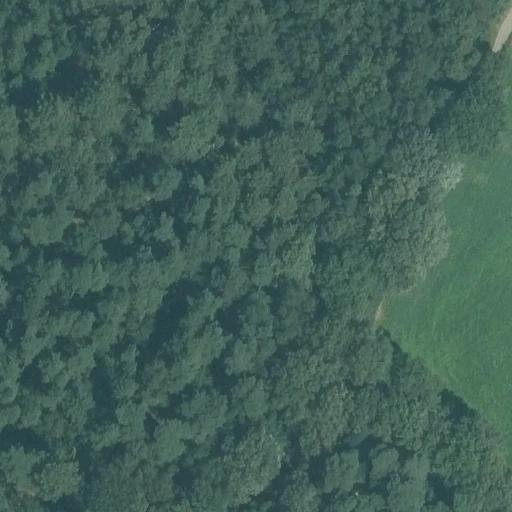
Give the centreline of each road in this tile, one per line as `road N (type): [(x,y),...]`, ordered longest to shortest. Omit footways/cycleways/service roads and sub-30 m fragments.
road 1 (unknown): [(292,454),(182,452),(162,430),(149,408),(145,368),(183,298),(181,259),(106,190),(51,163),(33,121),(0,103)]
road 2 (track): [(331,371),(511,15)]
road 3 (track): [(286,511),(293,439),(331,371)]
